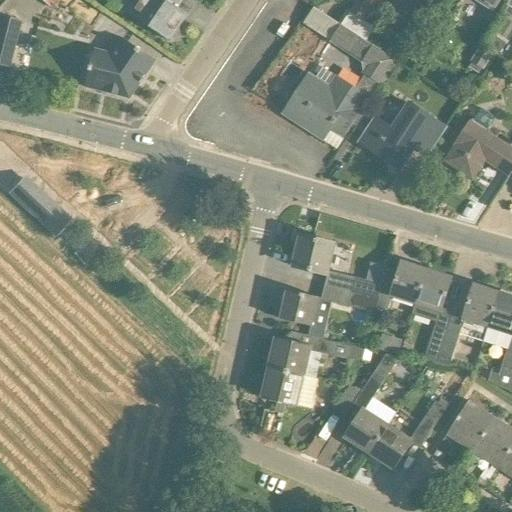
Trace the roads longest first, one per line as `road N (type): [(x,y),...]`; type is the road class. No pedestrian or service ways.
road 1 (residential): [(385,511),(271,467),(253,454),(233,417),(229,379),(275,184)]
road 2 (tertiary): [(511,249),(275,184)]
road 3 (residential): [(249,0),(150,146)]
road 4 (tertiary): [(150,146),(0,111)]
road 5 (tertiary): [(275,184),(150,146)]
